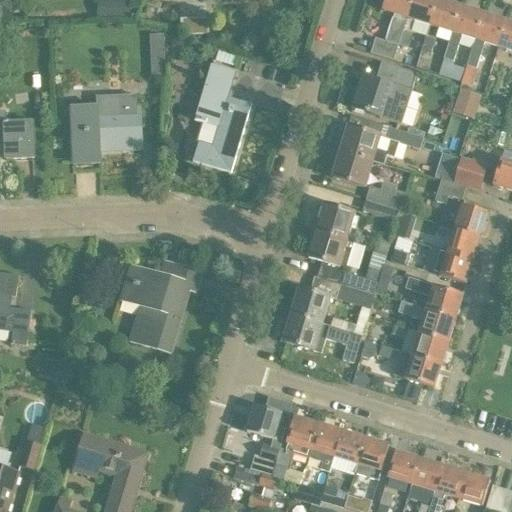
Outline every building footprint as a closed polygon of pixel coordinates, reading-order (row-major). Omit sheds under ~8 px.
[(393,63),(398,46),(402,32),(406,20),(412,0),(386,0),(383,13),(394,16),(385,43),(375,40),(370,55),(393,63)] [(437,1),(434,0),(412,0),(406,20),(429,27),(437,1)] [(98,1),(98,20),(108,20),(108,1),(98,1)] [(452,34),(458,14),(460,8),(437,1),(429,27),(452,34)] [(461,37),(475,42),(484,16),(460,8),(458,14),(452,34),(448,45),(458,48),(461,37)] [(498,49),(506,23),(484,16),(475,42),(471,52),(481,55),(484,45),(498,49)] [(180,36),(190,36),(190,20),(180,20),(180,36)] [(511,24),(506,23),(498,49),(511,53),(511,24)] [(412,35),(402,32),(398,46),(407,49),(412,35)] [(166,34),(153,35),(154,52),(167,51),(166,34)] [(186,52),(189,39),(174,35),(171,49),(186,52)] [(430,55),(434,41),(426,38),(421,52),(430,55)] [(458,48),(448,45),(443,60),(453,63),(458,48)] [(219,50),(217,60),(235,64),(238,54),(219,50)] [(476,70),(481,55),(471,52),(466,67),(476,70)] [(364,76),(353,111),(401,126),(417,75),(381,64),(376,80),(364,76)] [(231,174),(252,105),(229,98),(236,72),(212,65),(195,122),(218,128),(212,147),(199,143),(193,163),(231,174)] [(462,92),(455,114),(472,120),(480,98),(462,92)] [(97,108),(72,109),(74,165),(100,164),(99,151),(137,149),(136,123),(140,122),(139,109),(138,109),(137,97),(97,98),(97,108)] [(5,160),(35,159),(33,123),(7,124),(7,122),(4,122),(4,113),(0,113),(0,155),(5,155),(5,160)] [(348,127),(340,154),(384,167),(387,157),(394,159),(398,145),(419,151),(422,140),(383,128),(380,137),(348,127)] [(384,167),(340,154),(333,179),(365,189),(373,164),(384,167)] [(455,184),(480,192),(487,169),(462,161),(455,184)] [(511,193),(511,165),(501,162),(493,187),(511,193)] [(462,202),(463,201),(466,189),(442,182),(435,203),(446,206),(449,198),(462,202)] [(370,189),(366,201),(400,211),(405,195),(395,192),(396,190),(382,186),(380,193),(370,189)] [(400,211),(366,201),(362,214),(396,224),(400,211)] [(347,242),(348,242),(355,215),(325,206),(316,233),(347,242)] [(463,207),(455,231),(481,239),(488,215),(463,207)] [(397,226),(393,236),(409,241),(412,230),(397,226)] [(440,252),(474,262),(481,239),(455,231),(448,254),(440,252)] [(354,244),(348,242),(347,242),(316,233),(308,260),(322,264),(317,280),(340,287),(365,294),(375,297),(379,284),(369,281),(365,280),(344,274),(345,270),(346,270),(354,244)] [(376,250),(387,254),(390,244),(379,241),(376,250)] [(374,251),(365,280),(369,281),(379,284),(383,267),(387,255),(374,251)] [(390,263),(407,268),(410,256),(394,251),(390,263)] [(466,286),(474,262),(440,252),(433,274),(441,277),(441,278),(466,286)] [(196,293),(202,274),(165,263),(161,277),(131,268),(121,301),(141,307),(130,342),(168,354),(187,291),(196,293)] [(384,267),(382,276),(391,279),(393,270),(384,267)] [(27,347),(32,312),(6,308),(7,298),(15,299),(19,277),(0,273),(0,332),(11,334),(10,345),(27,347)] [(314,279),(310,294),(330,299),(336,301),(340,287),(317,280),(314,279)] [(405,291),(430,299),(426,311),(455,320),(463,297),(433,288),(409,280),(405,291)] [(330,329),(350,335),(353,336),(362,338),(375,297),(365,294),(340,287),(336,301),(361,309),(356,327),(333,320),(330,329)] [(299,290),(291,317),(321,326),(330,299),(310,294),(299,290)] [(419,334),(448,343),(455,320),(426,311),(401,304),(398,315),(423,323),(419,334)] [(329,329),(321,326),(291,317),(283,344),(321,356),(329,329)] [(404,340),(407,331),(382,323),(379,333),(404,340)] [(412,357),(441,366),(448,343),(419,334),(412,356),(412,357)] [(353,336),(350,335),(342,362),(355,365),(363,339),(362,338),(353,336)] [(365,345),(361,358),(369,360),(378,357),(381,348),(381,347),(366,342),(365,345)] [(434,390),(441,366),(412,357),(412,356),(381,347),(381,348),(378,357),(397,363),(393,377),(434,390)] [(66,389),(68,377),(58,375),(55,387),(66,389)] [(274,442),(282,416),(255,408),(247,434),(274,442)] [(308,459),(310,452),(318,427),(294,420),(287,444),(282,443),(280,452),(278,459),(272,478),(283,482),(287,470),(289,471),(293,455),(308,459)] [(32,425),(26,444),(40,448),(45,429),(32,425)] [(330,474),(334,459),(335,456),(341,434),(318,427),(310,452),(323,456),(319,470),(330,474)] [(357,466),(359,460),(365,441),(341,434),(335,456),(334,459),(357,466)] [(130,511),(147,455),(83,436),(72,472),(97,480),(99,472),(116,477),(105,511),(68,511),(71,504),(59,500),(55,511),(130,511)] [(365,441),(359,460),(357,466),(355,475),(379,482),(389,448),(365,441)] [(33,471),(40,448),(26,444),(20,467),(33,471)] [(255,457),(250,473),(261,476),(262,476),(272,479),(272,478),(278,459),(280,452),(263,447),(259,459),(255,457)] [(388,479),(412,487),(420,461),(395,454),(388,479)] [(435,494),(443,468),(420,461),(412,487),(435,494)] [(458,500),(464,483),(466,475),(443,468),(435,494),(431,508),(429,511),(440,511),(445,496),(458,500)] [(0,511),(7,511),(18,475),(0,469),(0,511)] [(257,488),(261,476),(250,473),(237,469),(233,481),(257,488)] [(466,475),(464,483),(458,500),(482,508),(490,483),(466,475)] [(278,481),(272,479),(262,476),(258,488),(274,493),(278,481)] [(301,487),(296,502),(314,507),(319,508),(321,503),(324,494),(301,487)] [(324,494),(321,503),(344,509),(349,495),(326,488),(324,494)] [(485,511),(497,511),(504,491),(493,488),(485,511)] [(509,511),(511,505),(511,493),(504,491),(497,511),(509,511)] [(389,508),(393,496),(384,493),(380,505),(389,508)] [(258,511),(259,507),(262,500),(253,497),(249,508),(258,511)] [(262,500),(259,507),(258,511),(261,511),(268,511),(271,502),(262,500)] [(369,511),(372,503),(362,500),(358,511),(369,511)]
